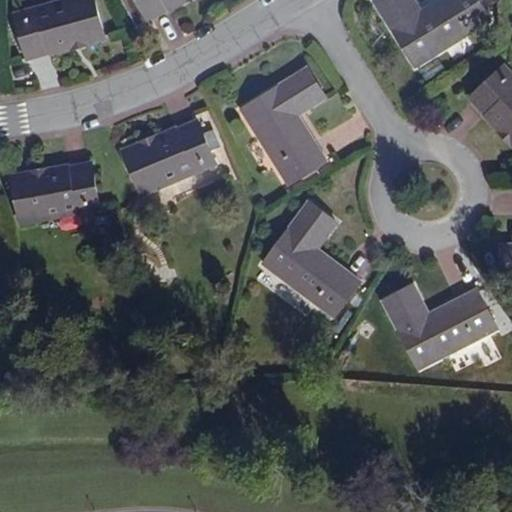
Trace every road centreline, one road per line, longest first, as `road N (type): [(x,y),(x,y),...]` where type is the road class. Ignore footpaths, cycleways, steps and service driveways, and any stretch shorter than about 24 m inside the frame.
road 1 (residential): [(0,120),(102,101),(207,56),(293,0)]
road 2 (residential): [(404,148),(390,159),(378,191),(390,224),(420,241),(438,241),(475,212)]
road 3 (residential): [(404,148),(305,0)]
road 4 (residential): [(475,212),(478,181),(463,154),(434,141),(404,148)]
